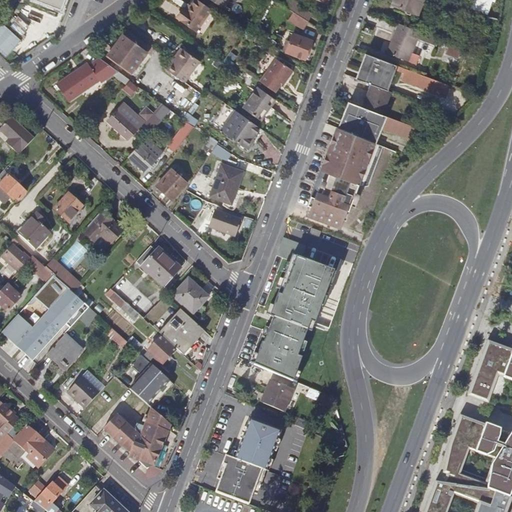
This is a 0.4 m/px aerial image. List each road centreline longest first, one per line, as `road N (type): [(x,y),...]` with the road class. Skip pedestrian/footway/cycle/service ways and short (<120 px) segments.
road 1 (residential): [(246,297),(9,83)]
road 2 (residential): [(246,297),(357,0)]
road 3 (residential): [(166,511),(246,297)]
road 4 (residential): [(0,365),(159,511)]
road 5 (primary): [(511,62),(478,124),(392,214)]
road 6 (primary): [(354,326),(365,439),(355,511)]
road 7 (primary): [(389,511),(450,340)]
road 8 (residential): [(129,0),(9,83)]
road 9 (primary): [(354,326),(370,364),(403,379),(426,370),(450,340)]
road 10 (primary): [(477,271),(460,216),(432,201),(392,214)]
